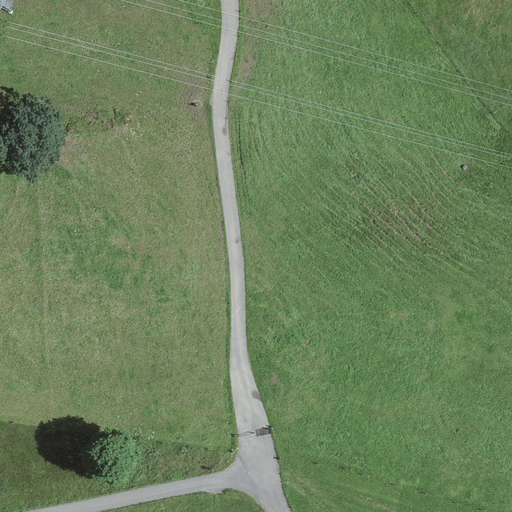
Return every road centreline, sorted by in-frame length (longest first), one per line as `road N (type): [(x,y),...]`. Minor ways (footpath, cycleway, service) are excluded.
road 1 (track): [(280,511),(260,470),(239,364),(220,118),(229,0)]
road 2 (track): [(63,511),(260,470)]
